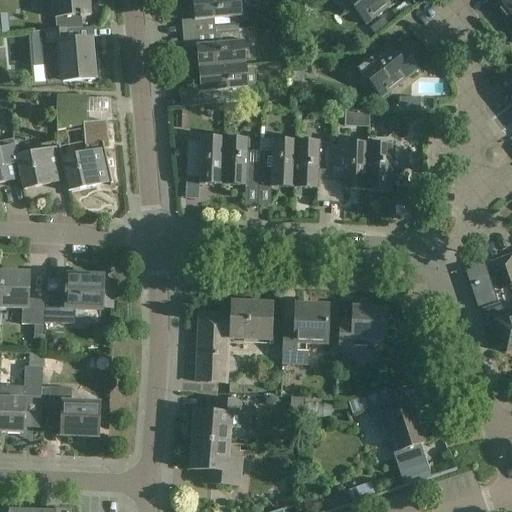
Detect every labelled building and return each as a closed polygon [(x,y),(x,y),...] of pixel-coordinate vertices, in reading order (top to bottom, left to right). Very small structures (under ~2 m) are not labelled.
[(51,0),(54,19),(89,16),(87,0),(51,0)] [(238,0),(191,0),(194,32),(215,31),(214,18),(240,16),(238,0)] [(345,0),(364,24),(395,0),(345,0)] [(511,0),(499,0),(511,16),(511,0)] [(215,31),(194,32),(197,68),(244,64),(242,40),(241,28),(215,31)] [(68,30),(32,33),(35,64),(45,63),(47,87),(63,86),(62,83),(94,80),(91,40),(69,42),(68,30)] [(394,52),(387,43),(355,67),(380,98),(418,69),(401,47),(394,52)] [(244,64),(197,68),(200,105),(208,104),(247,101),(246,89),(254,88),(252,70),(244,71),(244,64)] [(88,96),(57,95),(56,114),(87,115),(88,96)] [(66,182),(65,182),(68,193),(111,183),(104,150),(109,149),(107,121),(83,123),(86,155),(62,160),(61,160),(66,182)] [(185,174),(185,183),(197,184),(221,185),(223,137),(199,136),(199,142),(187,142),(186,162),(185,174)] [(223,137),(221,185),(245,186),(257,186),(258,165),(252,165),(245,165),(246,138),(223,137)] [(367,143),(365,191),(389,192),(402,192),(402,184),(403,171),(403,163),(405,161),(406,159),(406,157),(406,155),(405,154),(404,153),(390,137),(388,139),(367,138),(366,143),(367,143)] [(258,165),(257,186),(270,187),(293,188),(295,140),(272,139),(271,153),(259,152),(259,165),(258,165)] [(17,158),(18,158),(14,140),(0,143),(0,184),(21,180),(22,179),(17,158)] [(295,140),(293,188),(317,189),(329,189),(330,168),(318,168),(319,141),(295,140)] [(43,153),(18,158),(17,158),(22,179),(21,180),(24,192),(65,182),(66,182),(61,160),(62,160),(58,142),(41,146),(43,153)] [(330,168),(329,189),(342,190),(365,191),(367,143),(366,143),(344,142),(343,164),(339,164),(336,165),(335,168),(330,168)] [(511,256),(501,260),(511,290),(511,289),(511,256)] [(501,260),(490,264),(500,293),(511,290),(501,260)] [(484,264),(465,270),(478,308),(497,302),(484,264)] [(1,274),(0,301),(0,309),(23,311),(22,325),(34,326),(34,339),(45,339),(45,325),(44,325),(45,301),(27,301),(28,275),(1,274)] [(44,325),(45,325),(73,326),(74,311),(102,312),(102,311),(115,312),(115,289),(103,288),(103,278),(67,276),(67,279),(46,278),(45,301),(44,325)] [(506,352),(511,350),(511,317),(505,320),(500,303),(481,309),(489,331),(498,329),(506,352)] [(198,315),(196,383),(225,384),(226,356),(217,356),(218,338),(230,339),(230,340),(270,341),(271,306),(231,304),(231,317),(198,315)] [(327,308),(295,306),(295,323),(283,322),(281,365),(305,366),(306,345),(326,346),(327,308)] [(383,311),(352,309),(351,323),(338,323),(337,354),(364,355),(365,342),(381,342),(383,311)] [(24,387),(0,385),(0,434),(23,435),(25,395),(41,396),(42,368),(25,367),(24,387)] [(70,390),(49,389),(48,421),(47,420),(47,429),(61,430),(61,437),(97,438),(98,407),(69,405),(70,390)] [(191,441),(228,444),(229,429),(244,430),(246,404),(208,401),(207,414),(193,413),(191,441)] [(399,414),(395,401),(368,410),(372,423),(379,421),(383,433),(390,431),(398,454),(424,445),(412,410),(399,414)] [(227,460),(228,444),(191,441),(189,470),(202,471),(201,484),(239,487),(241,461),(227,460)] [(359,501),(355,490),(332,498),(336,509),(359,501)]
